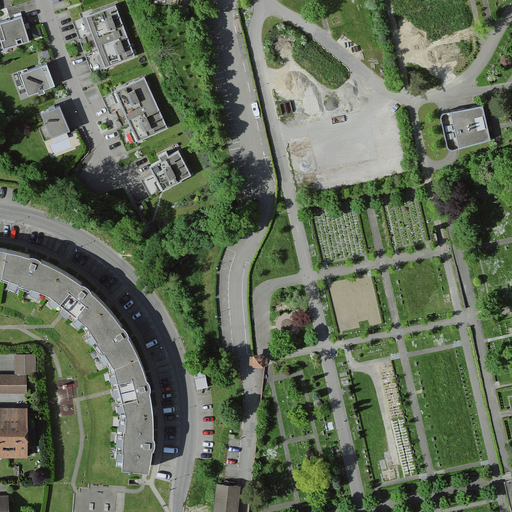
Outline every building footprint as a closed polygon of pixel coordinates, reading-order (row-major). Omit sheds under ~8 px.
[(134,60),(116,6),(71,21),(90,75),(134,60)] [(30,42),(23,17),(0,23),(0,35),(4,50),(30,42)] [(52,87),(44,67),(23,75),(31,95),(52,87)] [(143,78),(102,96),(126,147),(166,128),(143,78)] [(58,99),(39,108),(53,137),(71,127),(58,99)] [(449,147),(452,148),(490,137),(482,102),(444,109),(442,111),(440,113),(447,144),(449,147)] [(179,144),(146,157),(159,186),(191,173),(179,144)] [(0,279),(1,279),(48,296),(88,328),(114,370),(126,418),(122,472),(149,474),(155,447),(154,420),(150,388),(138,360),(127,333),(107,310),(87,288),(60,272),(36,259),(7,253),(0,251),(0,279)] [(254,353),(250,353),(250,361),(253,362),(253,364),(263,364),(263,362),(267,363),(267,354),(264,354),(264,352),(254,351),(254,353)] [(37,357),(15,357),(15,375),(0,375),(0,394),(28,395),(28,376),(37,376),(37,357)] [(203,365),(193,367),(197,387),(208,385),(203,365)] [(0,458),(30,459),(30,409),(0,408),(0,458)] [(236,511),(239,485),(217,484),(214,511),(236,511)] [(10,511),(10,496),(0,496),(0,511),(10,511)]
